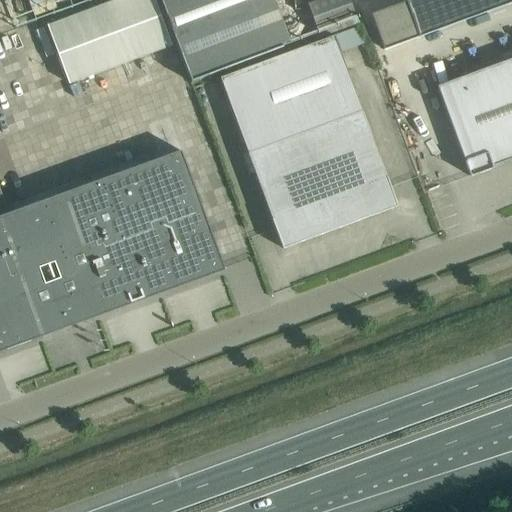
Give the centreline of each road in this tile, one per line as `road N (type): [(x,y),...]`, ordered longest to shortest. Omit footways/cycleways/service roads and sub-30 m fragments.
road 1 (unclassified): [(511,220),(0,412)]
road 2 (motorway): [(511,371),(125,511)]
road 3 (unknown): [(255,316),(183,136),(140,116),(62,145)]
road 4 (motorway): [(256,511),(511,419)]
